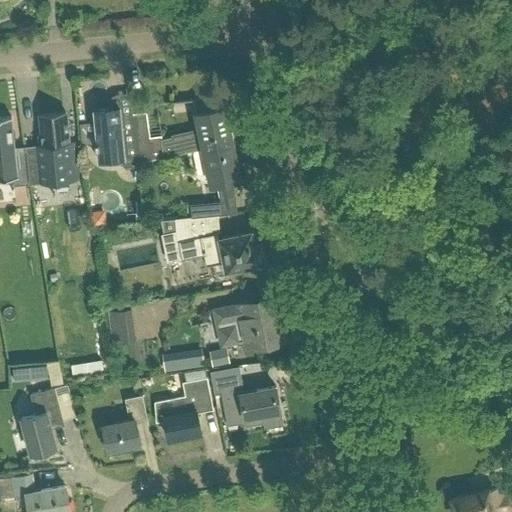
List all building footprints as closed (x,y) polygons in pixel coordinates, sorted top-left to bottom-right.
[(160,92),(163,109),(182,107),(179,89),(160,92)] [(139,160),(140,160),(204,147),(232,141),(224,106),(218,108),(215,97),(200,98),(203,111),(196,112),(200,130),(162,138),(161,134),(150,136),(146,111),(132,112),(139,160)] [(139,160),(132,112),(120,114),(120,106),(94,108),(97,141),(95,141),(96,146),(98,146),(99,159),(124,157),(125,165),(140,164),(140,160),(139,160)] [(66,111),(40,113),(42,132),(38,134),(39,141),(43,142),(43,143),(37,144),(38,149),(27,150),(26,144),(25,145),(29,183),(80,178),(76,140),(69,140),(69,137),(66,111)] [(0,177),(13,176),(14,185),(28,183),(24,146),(14,147),(11,117),(12,117),(11,116),(0,116),(0,177)] [(232,141),(204,147),(212,184),(218,183),(221,194),(235,193),(234,179),(240,178),(235,158),(237,158),(234,141),(232,141)] [(191,202),(192,217),(218,214),(236,212),(235,198),(222,199),(191,202)] [(93,224),(107,223),(105,208),(91,210),(93,224)] [(218,214),(192,217),(176,218),(176,230),(160,234),(166,261),(204,253),(206,264),(224,260),(226,270),(264,262),(260,243),(254,244),(251,231),(221,237),(220,231),(218,214)] [(267,302),(265,297),(235,303),(235,304),(222,306),(225,321),(234,320),(234,318),(238,317),(244,349),(275,342),(271,323),(277,322),(276,319),(281,318),(278,303),(273,305),(272,301),(267,302)] [(101,325),(121,324),(120,302),(100,302),(101,325)] [(182,368),(203,365),(201,347),(180,350),(182,368)] [(101,358),(70,363),(71,373),(102,368),(101,358)] [(34,363),(35,378),(47,377),(45,361),(34,363)] [(206,368),(184,371),(186,380),(207,375),(206,368)] [(154,395),(155,406),(156,420),(165,420),(169,438),(202,432),(197,411),(213,408),(207,375),(186,380),(183,381),(185,389),(154,395)] [(244,391),(242,379),(221,383),(225,406),(242,402),(244,414),(243,415),(244,424),(265,421),(264,419),(281,416),(276,385),(244,391)] [(32,456),(48,451),(47,448),(56,446),(49,422),(63,418),(55,386),(30,393),(35,412),(22,416),(32,456)] [(141,444),(136,422),(148,420),(142,394),(125,397),(129,418),(102,423),(102,426),(99,427),(101,439),(105,438),(107,451),(141,444)] [(0,498),(14,496),(15,498),(28,496),(30,511),(69,511),(65,484),(35,489),(32,472),(11,475),(11,476),(0,477),(0,498)] [(501,499),(498,486),(451,497),(454,511),(487,511),(508,507),(509,511),(510,511),(511,511),(511,497),(501,499)]
